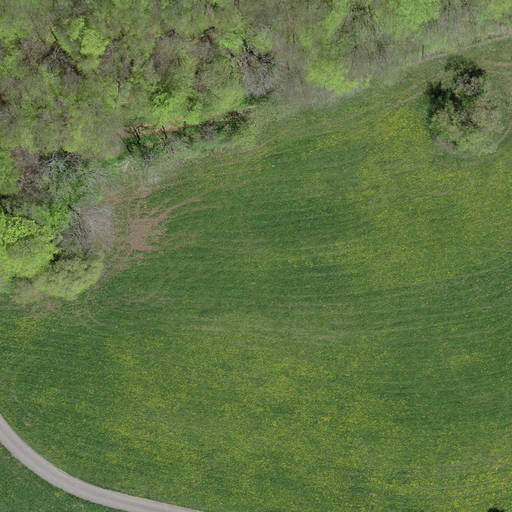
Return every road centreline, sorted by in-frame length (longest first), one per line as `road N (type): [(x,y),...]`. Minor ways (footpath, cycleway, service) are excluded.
road 1 (track): [(0,156),(35,144),(176,127),(511,32)]
road 2 (unclassified): [(170,511),(93,494),(30,458),(0,426)]
